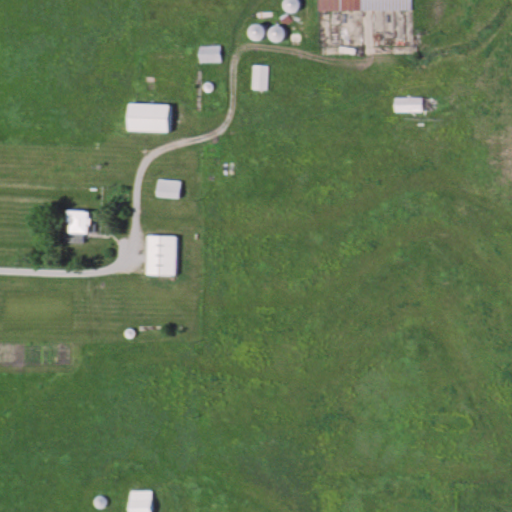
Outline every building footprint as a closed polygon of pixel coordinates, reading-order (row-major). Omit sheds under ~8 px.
[(332,0),(332,10),(414,10),(413,0),(332,0)] [(222,64),(222,46),(201,46),(201,64),(222,64)] [(254,90),(268,90),(268,67),(254,67),(254,90)] [(130,132),(171,132),(171,105),(130,104),(130,132)] [(90,235),(90,212),(68,211),(68,234),(90,235)] [(177,276),(177,237),(148,237),(148,276),(177,276)] [(151,511),(151,492),(131,493),(130,511),(151,511)]
